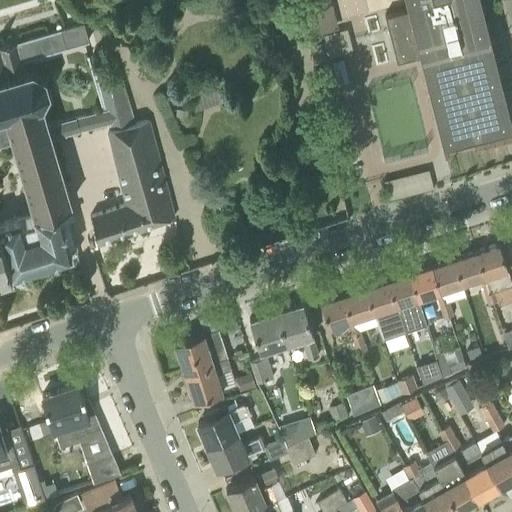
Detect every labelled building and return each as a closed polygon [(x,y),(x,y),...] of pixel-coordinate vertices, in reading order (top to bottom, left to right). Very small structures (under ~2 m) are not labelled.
[(301,0),(310,35),(338,28),(331,0),(301,0)] [(480,0),(405,0),(410,16),(384,23),(397,69),(420,63),(444,149),(448,148),(446,141),(472,135),(511,125),(511,124),(511,121),(487,24),(480,0)] [(0,277),(13,274),(12,272),(72,253),(59,211),(72,207),(51,138),(106,123),(126,203),(90,215),(96,241),(174,217),(149,116),(134,120),(116,57),(90,64),(103,110),(48,124),(42,103),(49,89),(45,74),(30,67),(24,69),(22,60),(81,43),(89,40),(84,21),(75,23),(74,22),(0,44),(0,277)] [(192,90),(196,107),(221,101),(216,83),(192,90)] [(177,106),(176,115),(187,116),(188,107),(177,106)] [(429,169),(384,180),(389,199),(433,188),(429,169)] [(507,267),(499,242),(476,250),(484,275),(486,280),(482,281),(485,293),(495,289),(511,284),(506,268),(507,267)] [(484,275),(476,250),(454,257),(461,282),(484,275)] [(439,289),(461,282),(454,257),(431,265),(439,289)] [(417,297),(439,289),(431,265),(409,272),(417,297)] [(417,297),(409,272),(387,279),(396,308),(404,330),(426,323),(419,303),(417,297)] [(387,279),(365,286),(374,311),(377,310),(380,318),(395,313),(396,308),(387,279)] [(374,311),(365,286),(343,294),(356,335),(362,333),(361,328),(377,323),(374,311)] [(489,302),(498,299),(495,289),(485,293),(489,302)] [(356,335),(343,294),(320,301),(328,326),(347,320),(352,336),(356,335)] [(441,308),(451,305),(448,295),(442,297),(438,298),(439,301),(441,308)] [(313,333),(303,301),(276,309),(286,342),(302,337),(308,358),(318,355),(312,334),(313,333)] [(454,314),(451,305),(441,308),(444,317),(454,314)] [(239,326),(233,307),(225,309),(217,311),(222,326),(223,331),(239,326)] [(276,309),(249,318),(259,350),(286,342),(276,309)] [(511,343),(511,326),(502,330),(507,345),(511,343)] [(218,328),(214,329),(175,342),(184,370),(228,356),(218,328)] [(365,343),(362,333),(356,335),(352,336),(355,346),(359,344),(359,345),(365,343)] [(359,345),(362,353),(368,352),(365,343),(359,345)] [(479,344),(466,348),(469,358),(482,354),(479,344)] [(443,373),(451,371),(466,365),(463,358),(457,360),(454,350),(444,354),(445,354),(437,356),(443,373)] [(184,370),(193,398),(222,389),(217,374),(232,369),(228,356),(184,370)] [(258,386),(275,381),(268,356),(251,361),(258,386)] [(421,381),(441,377),(437,357),(417,361),(421,381)] [(251,371),(236,376),(241,390),(255,385),(251,371)] [(402,392),(417,386),(412,374),(397,380),(402,392)] [(466,390),(459,378),(444,386),(448,393),(452,398),(466,390)] [(376,389),(381,401),(402,392),(397,380),(376,389)] [(60,440),(101,427),(91,404),(88,396),(84,397),(82,392),(80,393),(76,382),(42,393),(46,404),(44,405),(45,410),(48,409),(60,445),(61,445),(60,440)] [(353,412),(381,401),(376,389),(372,382),(345,393),(353,412)] [(447,398),(448,393),(444,386),(444,385),(434,391),(437,398),(442,400),(447,398)] [(425,411),(423,408),(416,395),(401,403),(408,416),(410,419),(425,411)] [(487,418),(498,411),(492,399),(480,406),(487,418)] [(224,404),(205,412),(207,418),(198,422),(207,444),(236,431),(232,420),(250,413),(245,401),(227,409),(224,404)] [(342,401),(329,405),(333,418),(347,414),(342,401)] [(386,420),(395,415),(389,406),(381,411),(386,420)] [(498,411),(487,418),(494,430),(505,423),(498,411)] [(375,413),(360,419),(366,434),(381,428),(375,413)] [(315,431),(310,414),(301,417),(307,435),(315,431)] [(439,429),(445,441),(457,435),(450,423),(439,429)] [(0,427),(0,467),(18,462),(7,428),(1,430),(0,427)] [(226,462),(229,467),(248,459),(246,453),(264,445),(259,434),(241,442),(236,431),(207,444),(217,466),(226,462)] [(511,457),(511,433),(502,439),(511,457)] [(455,453),(477,493),(498,482),(480,449),(475,441),(463,447),(457,435),(445,441),(449,449),(452,454),(455,453)] [(288,451),(292,462),(315,453),(308,436),(287,444),(290,450),(288,451)] [(284,437),(264,446),(269,458),(288,451),(290,450),(287,444),(284,437)] [(501,438),(480,449),(498,482),(511,473),(511,457),(502,439),(501,438)] [(430,459),(439,475),(456,505),(477,493),(455,453),(452,454),(449,449),(430,459)] [(120,472),(112,453),(110,453),(86,461),(93,480),(120,472)] [(432,511),(444,511),(456,505),(439,475),(429,480),(423,469),(422,470),(416,458),(403,465),(409,478),(412,476),(432,511)] [(45,496),(34,463),(14,469),(26,503),(45,496)] [(250,477),(226,487),(236,511),(246,511),(275,500),(286,495),(274,466),(250,476),(250,477)] [(432,511),(412,476),(409,478),(391,488),(391,489),(375,498),(383,511),(432,511)] [(137,511),(129,493),(122,496),(115,478),(81,492),(87,506),(84,507),(86,511),(137,511)] [(324,511),(326,511),(336,507),(347,500),(340,487),(318,499),(324,511)] [(346,511),(358,505),(361,511),(366,511),(375,508),(365,490),(347,500),(336,507),(339,511),(346,511)] [(61,511),(80,504),(75,493),(57,501),(58,504),(61,511)] [(288,511),(280,511),(275,500),(246,511),(293,511),(292,510),(288,511)]
